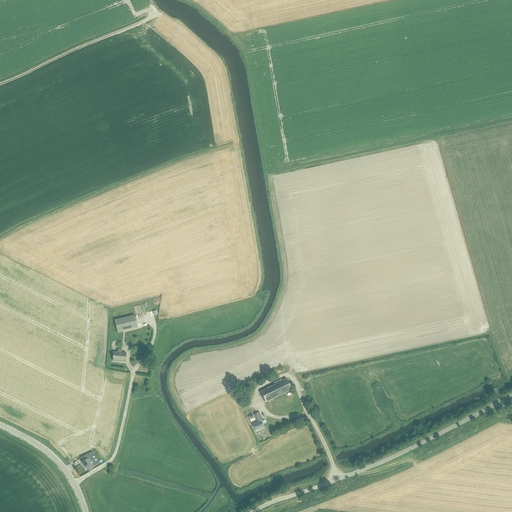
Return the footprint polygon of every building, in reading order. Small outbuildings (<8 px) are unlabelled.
[(135,316),(115,321),(118,333),(138,328),(135,316)] [(113,358),(113,361),(125,362),(126,354),(121,353),(122,350),(118,350),(118,353),(114,353),(114,354),(113,358)] [(266,403),(292,391),(285,379),(261,391),(266,403)] [(258,423),(253,425),(256,431),(264,427),(260,420),(262,419),(259,412),(254,415),(258,423)] [(91,453),(81,458),(83,462),(83,463),(85,466),(84,466),(85,468),(86,468),(86,469),(87,468),(89,472),(94,468),(93,466),(96,464),(92,457),(93,456),(91,453)]
